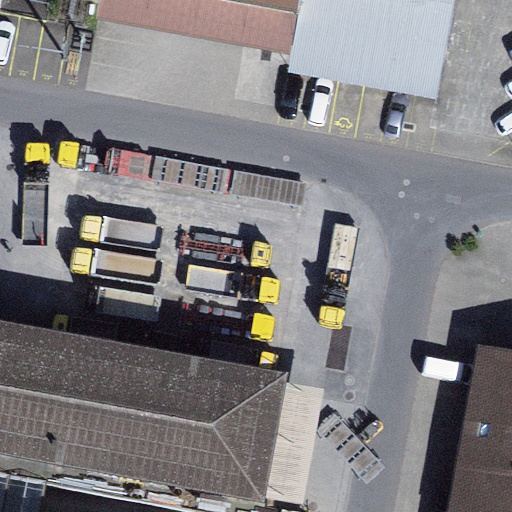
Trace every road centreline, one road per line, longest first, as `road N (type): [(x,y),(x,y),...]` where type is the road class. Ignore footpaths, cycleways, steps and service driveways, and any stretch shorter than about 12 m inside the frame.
road 1 (residential): [(408,178),(0,105)]
road 2 (residential): [(408,178),(357,511)]
